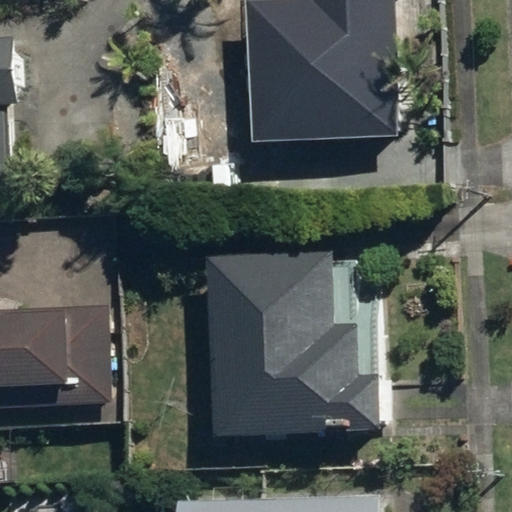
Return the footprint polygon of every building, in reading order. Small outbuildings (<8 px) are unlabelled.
[(270,0),(276,136),(412,131),(407,0),(270,0)] [(9,105),(36,106),(38,41),(0,39),(0,178),(34,180),(35,123),(9,122),(9,105)] [(358,304),(355,247),(231,252),(239,439),(408,432),(406,364),(385,365),(383,303),(358,304)] [(0,406),(27,407),(27,389),(84,391),(84,405),(122,406),(124,302),(8,300),(8,286),(0,286),(0,406)] [(394,511),(395,495),(205,493),(204,511),(394,511)]
